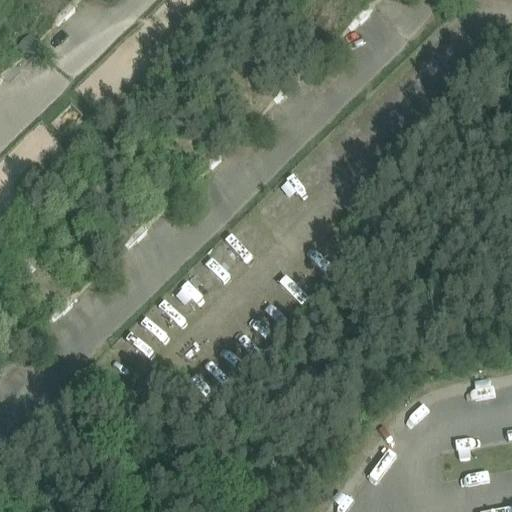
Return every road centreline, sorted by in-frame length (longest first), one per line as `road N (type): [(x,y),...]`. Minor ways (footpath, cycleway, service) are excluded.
road 1 (unclassified): [(420,0),(407,22),(0,431)]
road 2 (unclassified): [(0,134),(139,0)]
